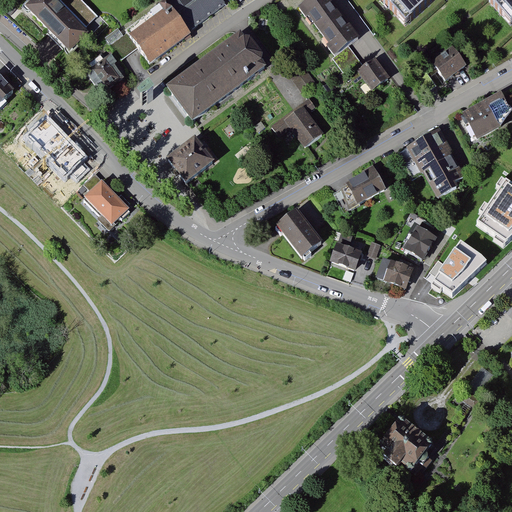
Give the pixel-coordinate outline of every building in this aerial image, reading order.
[(55,0),(33,0),(26,7),(69,53),(88,34),(55,0)] [(176,0),(197,28),(230,4),(227,0),(176,0)] [(327,0),(309,0),(299,8),(336,58),(358,41),(327,0)] [(434,0),(381,0),(406,26),(434,0)] [(511,23),(511,0),(485,0),(509,26),(511,23)] [(166,3),(126,32),(150,65),(190,36),(166,3)] [(88,30),(99,18),(85,6),(75,18),(88,30)] [(240,33),(167,87),(193,121),(265,70),(259,61),(261,53),(249,38),(244,38),(240,33)] [(455,47),(431,63),(444,82),(468,66),(455,47)] [(108,54),(86,70),(101,92),(123,76),(108,54)] [(374,59),(356,72),(370,92),(389,78),(374,59)] [(0,80),(0,107),(14,94),(0,80)] [(502,92),(462,112),(477,140),(501,127),(511,110),(502,92)] [(144,99),(140,103),(142,106),(148,105),(154,100),(150,94),(144,99)] [(306,108),(285,123),(304,151),(326,136),(306,108)] [(47,117),(25,139),(66,182),(71,178),(77,185),(92,170),(84,163),(88,158),(47,117)] [(439,128),(406,147),(436,200),(469,181),(439,128)] [(194,138),(167,159),(186,184),(213,163),(194,138)] [(372,167),(341,184),(355,208),(386,191),(372,167)] [(128,212),(93,178),(82,190),(92,199),(88,203),(113,228),(128,212)] [(511,186),(505,182),(476,226),(506,247),(511,240),(511,186)] [(298,211),(276,227),(301,261),(323,245),(298,211)] [(438,238),(419,226),(403,249),(422,262),(438,238)] [(363,252),(337,243),(330,262),(356,271),(363,252)] [(381,246),(372,243),(367,257),(376,259),(381,246)] [(486,264),(472,252),(461,246),(434,287),(453,298),(470,282),(486,264)] [(413,268),(383,257),(375,279),(405,290),(413,268)] [(482,390),(488,373),(479,370),(472,387),(482,390)] [(439,451),(401,424),(378,451),(385,458),(383,465),(387,472),(397,475),(402,471),(416,480),(439,451)]
